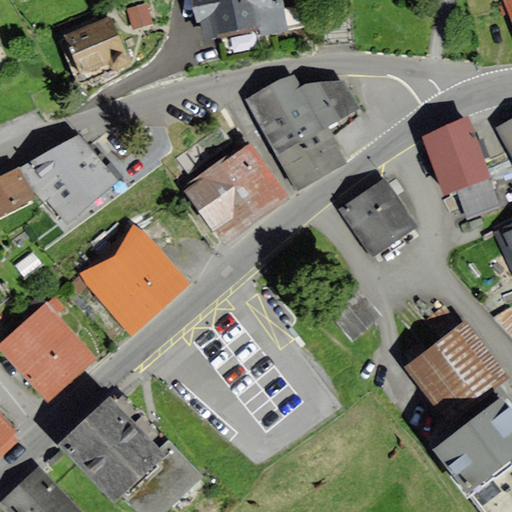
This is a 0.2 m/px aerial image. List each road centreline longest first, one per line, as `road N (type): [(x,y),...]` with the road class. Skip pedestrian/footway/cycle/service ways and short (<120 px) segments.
road 1 (tertiary): [(452,105),(287,219),(45,432)]
road 2 (residential): [(0,157),(112,112),(296,68),(404,68),(436,83),(452,105)]
